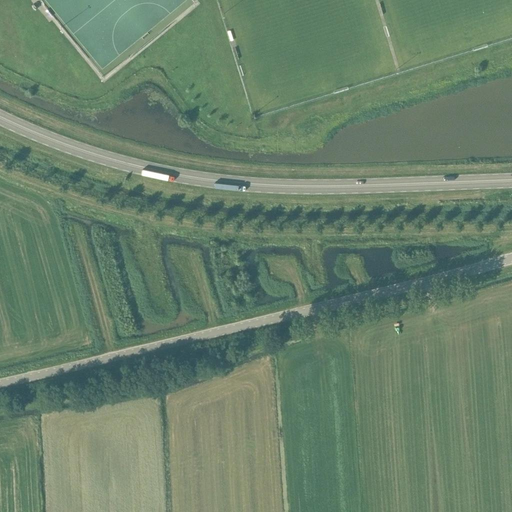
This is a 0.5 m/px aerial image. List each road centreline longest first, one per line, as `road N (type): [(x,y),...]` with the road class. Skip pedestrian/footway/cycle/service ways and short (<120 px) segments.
road 1 (unclassified): [(0,386),(511,260)]
road 2 (primary): [(0,118),(92,155),(224,185),(511,182)]
